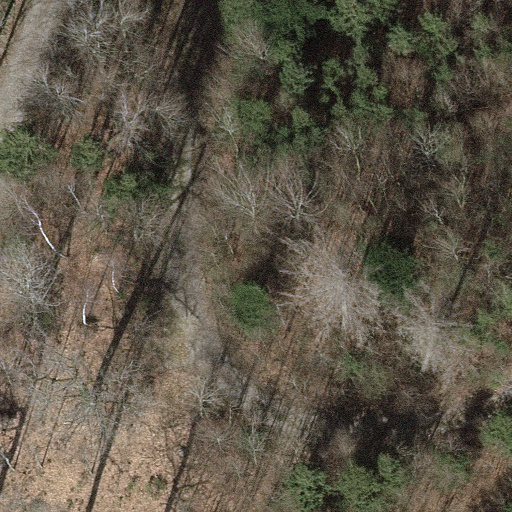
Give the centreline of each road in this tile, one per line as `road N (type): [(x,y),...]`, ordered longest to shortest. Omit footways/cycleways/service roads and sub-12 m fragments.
road 1 (track): [(511,370),(388,437),(250,408),(188,334),(197,0)]
road 2 (track): [(0,123),(41,0)]
